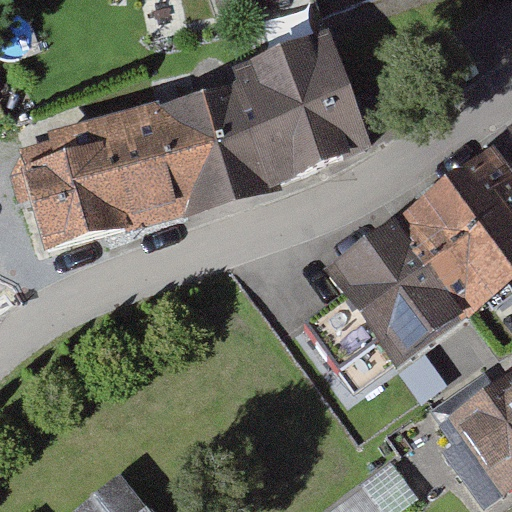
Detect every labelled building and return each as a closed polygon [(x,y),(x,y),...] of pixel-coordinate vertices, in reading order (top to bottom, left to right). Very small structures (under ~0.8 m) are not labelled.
[(251,0),(261,28),(307,11),(303,0),(251,0)] [(199,120),(233,222),(383,173),(341,47),(236,81),(244,106),(199,120)] [(65,277),(233,222),(199,120),(156,134),(152,122),(42,158),(49,179),(32,184),(35,194),(19,199),(39,261),(58,254),(65,277)] [(511,180),(500,164),(413,229),(484,323),(511,302),(511,180)] [(484,323),(413,229),(333,290),(387,360),(398,351),(416,375),(484,323)] [(506,511),(511,511),(511,381),(448,425),(506,511)] [(431,511),(397,466),(335,511),(431,511)] [(140,511),(120,486),(88,511),(140,511)]
